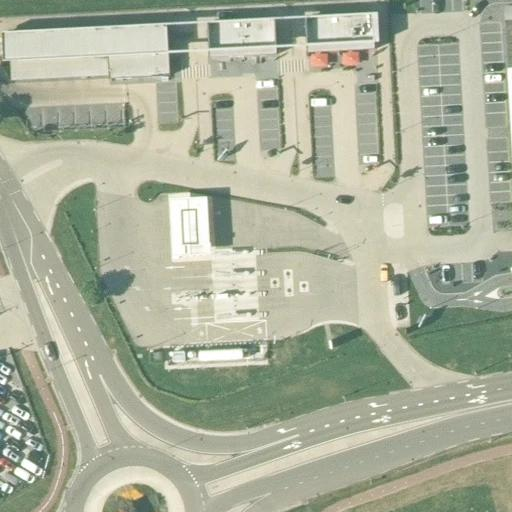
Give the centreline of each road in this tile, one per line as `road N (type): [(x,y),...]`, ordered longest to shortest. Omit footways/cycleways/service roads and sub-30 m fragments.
road 1 (unclassified): [(351,420),(238,444),(200,443),(135,409),(79,346)]
road 2 (unclassified): [(0,220),(97,468)]
road 3 (unclassified): [(79,346),(0,163)]
road 4 (unclassified): [(331,470),(511,418)]
road 5 (unclassified): [(351,420),(184,483)]
road 6 (unclassified): [(511,388),(351,420)]
road 7 (unclassified): [(196,511),(331,470)]
road 8 (unclassified): [(125,457),(79,346)]
